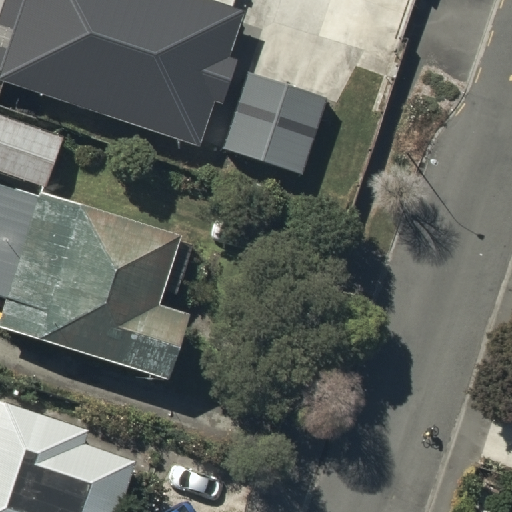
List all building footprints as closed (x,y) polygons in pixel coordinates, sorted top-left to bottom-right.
[(19,0),(0,59),(0,61),(201,126),(240,7),(218,0),(19,0)] [(224,142),(298,166),(322,94),(248,69),(224,142)] [(0,163),(45,178),(60,132),(0,112),(0,163)] [(0,312),(0,322),(159,375),(180,312),(156,304),(179,237),(0,177),(0,296),(5,298),(0,312)] [(0,511),(99,511),(118,455),(71,440),(77,422),(0,397),(0,511)]
